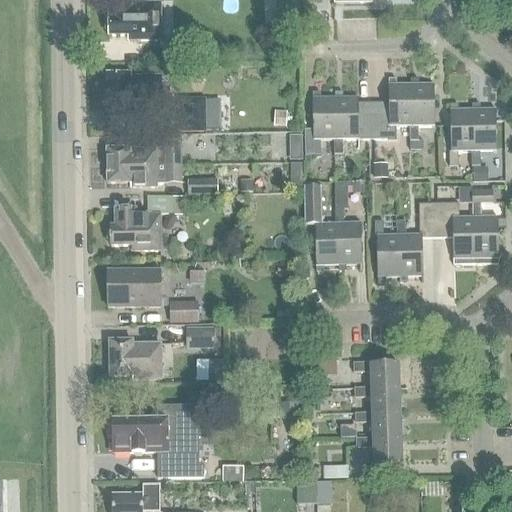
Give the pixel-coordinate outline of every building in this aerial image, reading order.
[(160,43),(160,6),(131,6),(131,4),(113,5),(113,19),(108,19),(108,22),(104,25),(105,32),(108,35),(108,39),(127,39),(127,44),(160,43)] [(199,60),(199,45),(165,45),(165,60),(199,60)] [(128,111),(159,111),(159,79),(129,80),(129,74),(105,74),(105,94),(107,94),(107,108),(128,108),(128,111)] [(412,130),(411,82),(410,82),(410,87),(396,87),(396,82),(388,82),(388,107),(378,107),(379,143),(387,142),(387,145),(395,145),(395,130),(409,130),(412,130)] [(422,144),(418,144),(417,130),(434,130),(433,86),(418,87),(418,82),(411,82),(412,130),(409,130),(409,152),(423,152),(422,144)] [(301,115),(312,115),(312,133),(304,133),(304,158),(320,158),(319,144),(333,143),(336,143),(335,95),(334,96),(334,101),(320,101),(320,96),(300,96),(301,115)] [(342,95),(335,95),(336,143),(333,143),(334,157),(342,157),(342,143),(369,143),(368,107),(357,107),(357,101),(342,101),(342,95)] [(205,100),(177,101),(178,134),(206,133),(206,132),(221,131),(220,101),(205,101),(205,100)] [(379,143),(378,107),(373,107),(368,107),(369,143),(374,143),(379,143)] [(449,169),(458,169),(457,156),(471,155),(473,155),(472,113),(458,113),(458,107),(450,108),(451,154),(449,154),(449,169)] [(472,113),(473,155),(471,155),(471,168),(480,168),(480,155),(496,155),(495,107),(494,107),(494,112),(480,112),(480,107),(472,107),(472,113)] [(274,113),(273,128),(285,129),(286,114),(274,113)] [(107,151),(107,169),(181,167),(181,137),(155,138),(155,151),(130,152),(130,151),(107,151)] [(289,145),(302,145),(301,137),(289,137),(289,145)] [(373,166),(373,180),(387,180),(386,166),(373,166)] [(181,167),(107,169),(107,185),(129,185),(129,190),(157,189),(157,186),(181,186),(181,167)] [(290,167),(290,178),(301,178),(301,167),(290,167)] [(487,169),(472,169),(472,183),(487,182),(487,169)] [(187,182),(188,198),(217,197),(216,181),(187,182)] [(240,183),(240,194),(253,194),(253,183),(240,183)] [(303,228),(315,228),(316,275),(324,274),(324,269),(338,268),(338,274),(339,274),(337,226),(335,226),(321,226),(320,188),(314,188),(303,188),(303,228)] [(337,226),(339,274),(346,274),(346,268),(360,268),(360,273),(361,273),(360,225),(344,226),(343,209),(348,209),(347,189),(334,189),(335,226),(337,226)] [(183,218),(183,198),(147,198),(147,214),(135,214),(135,212),(113,213),(114,227),(110,228),(110,231),(107,233),(107,242),(111,245),(111,249),(130,248),(131,255),(159,254),(159,218),(183,218)] [(472,198),(473,220),(474,220),(475,263),(476,263),(476,268),(498,268),(498,230),(497,221),(497,220),(481,220),(481,207),(493,206),(493,198),(472,198)] [(423,285),(422,241),(433,241),(432,206),(421,207),(422,231),(422,236),(406,237),(405,224),(396,224),(397,237),(400,237),(401,285),(408,285),(408,280),(422,279),(422,285),(423,285)] [(443,206),(432,206),(433,241),(444,241),(443,206)] [(462,263),(475,263),(474,220),(473,220),(459,220),(459,206),(443,206),(444,241),(453,241),(454,269),(462,269),(462,263)] [(506,221),(497,221),(498,230),(506,229),(506,221)] [(400,237),(397,237),(382,237),(382,224),(374,225),(374,240),(377,240),(378,286),(386,286),(386,280),(400,280),(400,285),(401,285),(400,237)] [(160,273),(107,273),(107,309),(160,309),(160,273)] [(189,273),(189,286),(205,285),(204,273),(189,273)] [(169,305),(169,326),(197,325),(197,304),(169,305)] [(185,330),(185,351),(220,351),(220,330),(185,330)] [(130,381),(161,380),(161,345),(134,345),(134,342),(108,342),(108,377),(130,377),(130,381)] [(208,362),(207,383),(222,384),(223,363),(208,362)] [(370,392),(400,392),(399,366),(371,367),(371,365),(353,365),(353,375),(370,374),(370,389),(370,392)] [(324,378),(315,379),(316,393),(325,392),(324,378)] [(371,418),(400,417),(400,392),(370,392),(370,389),(354,389),(354,399),(371,399),(371,414),(371,418)] [(297,416),(297,404),(279,404),(279,415),(297,416)] [(199,465),(198,408),(156,408),(156,422),(112,423),(112,443),(113,443),(113,455),(157,454),(158,481),(203,480),(203,465),(199,465)] [(372,443),(401,442),(400,417),(371,418),(371,414),(354,415),(355,425),(371,424),(372,440),(372,443)] [(372,443),(372,440),(355,440),(356,450),(372,450),(373,469),(402,468),(401,442),(372,443)] [(323,469),(323,481),(347,481),(347,468),(323,469)] [(222,469),(222,484),(242,484),(242,469),(222,469)] [(311,470),(311,480),(320,479),(320,470),(311,470)] [(330,505),(329,483),(317,484),(318,506),(330,505)] [(295,507),(318,506),(317,484),(294,485),(295,507)] [(142,487),(142,497),(111,497),(111,511),(160,511),(160,487),(142,487)]
